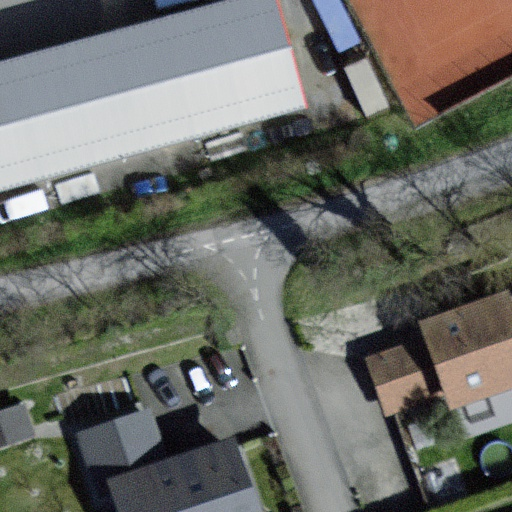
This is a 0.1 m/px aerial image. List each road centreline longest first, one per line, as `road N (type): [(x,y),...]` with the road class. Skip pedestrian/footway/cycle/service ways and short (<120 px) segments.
road 1 (residential): [(236,237),(330,511)]
road 2 (residential): [(236,237),(430,193),(511,163)]
road 3 (residential): [(0,297),(236,237)]
